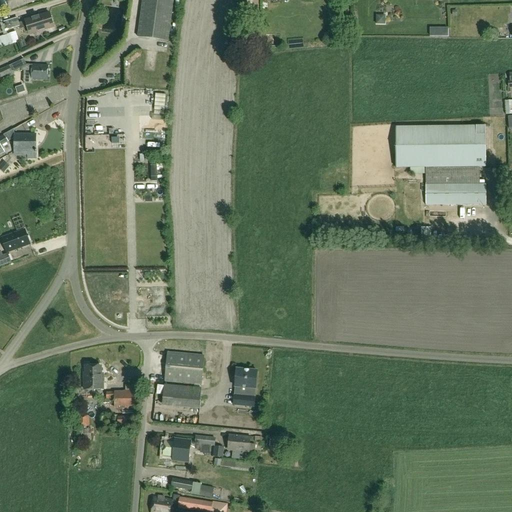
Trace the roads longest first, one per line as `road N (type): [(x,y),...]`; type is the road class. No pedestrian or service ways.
road 1 (unclassified): [(511,359),(146,335)]
road 2 (unclassified): [(71,243),(70,123),(89,0)]
road 3 (unclassified): [(136,511),(146,335)]
road 4 (unclassified): [(0,365),(55,285),(71,243)]
